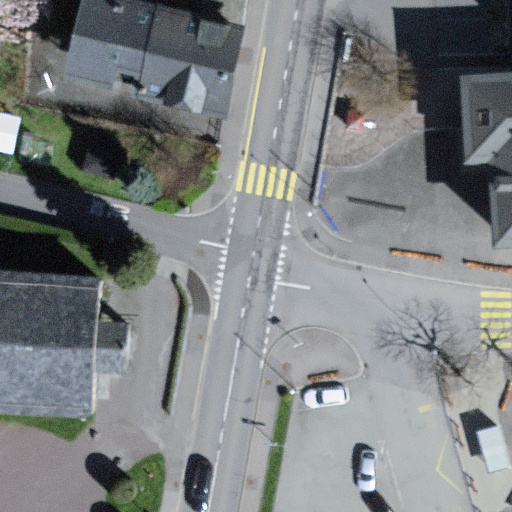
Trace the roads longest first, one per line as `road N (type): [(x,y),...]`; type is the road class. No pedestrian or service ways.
road 1 (residential): [(442,511),(373,311),(356,294),(250,277)]
road 2 (tertiary): [(298,0),(250,277)]
road 3 (tertiary): [(250,277),(208,511)]
